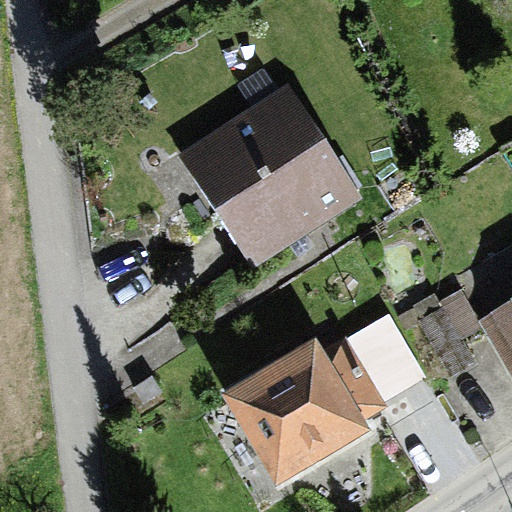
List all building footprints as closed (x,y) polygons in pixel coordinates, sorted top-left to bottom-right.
[(288,90),(179,161),(253,274),(362,203),(288,90)] [(379,190),(395,213),(418,197),(402,174),(379,190)] [(511,245),(455,279),(462,290),(484,329),(511,376),(511,245)] [(434,295),(401,314),(411,330),(420,324),(452,378),(475,364),(462,341),(484,329),(462,290),(439,304),(434,295)] [(363,425),(386,411),(384,406),(427,381),(389,317),(346,342),(344,340),(320,354),(316,348),(221,404),(276,496),(372,439),(363,425)] [(164,395),(152,378),(134,390),(147,407),(164,395)]
